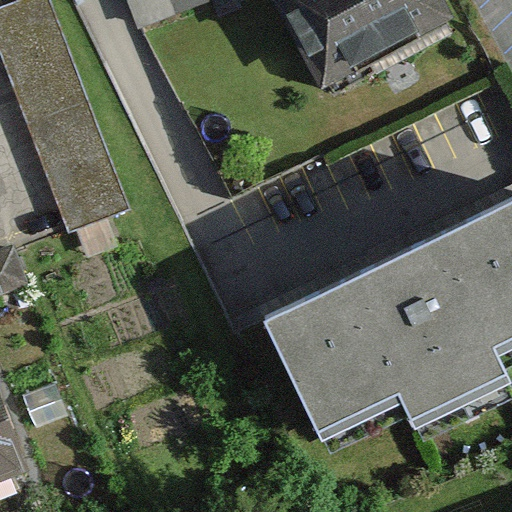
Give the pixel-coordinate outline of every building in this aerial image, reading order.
[(51,0),(2,0),(0,1),(0,45),(69,229),(130,206),(51,0)] [(132,0),(142,24),(199,0),(132,0)] [(284,0),(332,91),(456,25),(442,0),(284,0)] [(511,337),(511,171),(264,288),(329,424),(511,337)] [(0,488),(28,479),(0,399),(0,488)]
